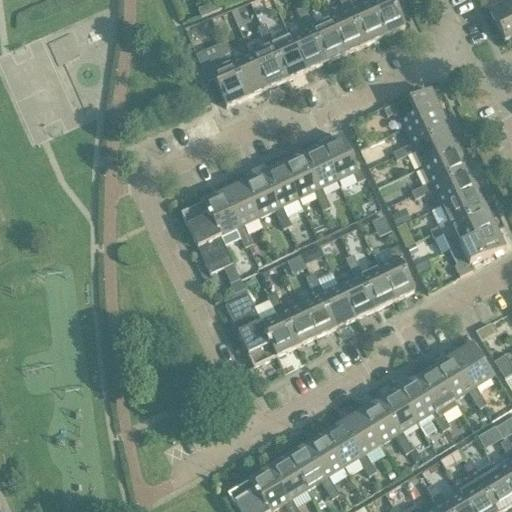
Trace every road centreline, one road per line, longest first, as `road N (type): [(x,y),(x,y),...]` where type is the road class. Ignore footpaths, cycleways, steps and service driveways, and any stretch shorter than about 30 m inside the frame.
road 1 (residential): [(253,435),(142,187),(154,171),(273,120),(312,121),(457,64)]
road 2 (residential): [(253,435),(378,363),(391,339),(511,272)]
